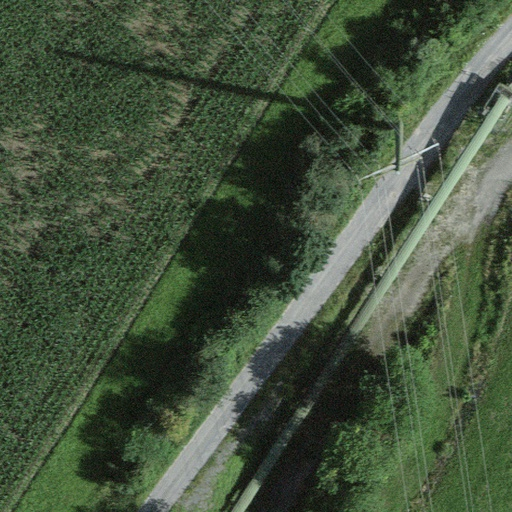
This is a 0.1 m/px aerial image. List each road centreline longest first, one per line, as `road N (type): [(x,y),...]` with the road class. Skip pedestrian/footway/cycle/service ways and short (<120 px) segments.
road 1 (track): [(156,511),(369,215),(511,36)]
road 2 (track): [(511,156),(422,268),(273,511)]
road 3 (track): [(389,511),(445,391),(477,196)]
